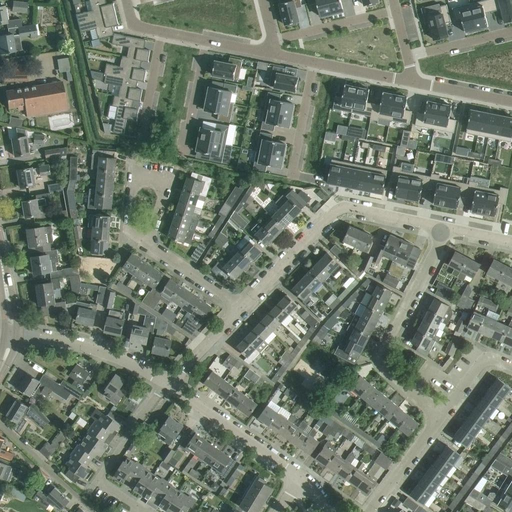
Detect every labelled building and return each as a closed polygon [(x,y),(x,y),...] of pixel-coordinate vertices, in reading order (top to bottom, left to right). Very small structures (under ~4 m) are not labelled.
[(115,14),(113,4),(114,4),(113,3),(105,5),(104,2),(105,2),(105,0),(90,0),(89,0),(92,11),(76,15),(78,24),(115,14)] [(299,0),(278,0),(281,11),(280,11),(282,19),(283,18),(285,25),(288,24),(288,26),(296,24),(295,22),(298,22),(295,8),(302,7),(299,0)] [(332,15),(327,0),(307,0),(309,5),(316,3),(320,17),(322,16),(322,17),(332,15)] [(327,0),(332,15),(341,13),(341,11),(343,11),(340,0),(327,0)] [(490,0),(485,0),(470,4),(476,31),(484,29),(484,27),(488,27),(484,14),(493,11),(490,0)] [(511,0),(490,0),(493,11),(501,9),(502,12),(503,17),(504,22),(510,21),(510,22),(511,21),(511,0)] [(27,4),(13,2),(12,11),(26,13),(27,4)] [(439,4),(421,8),(425,23),(429,22),(430,26),(428,26),(430,34),(432,34),(434,40),(435,39),(436,40),(442,39),(442,38),(447,36),(446,31),(445,26),(444,23),(450,22),(446,5),(440,6),(439,4)] [(470,4),(452,8),(455,21),(461,19),(464,32),(468,31),(469,33),(476,31),(470,4)] [(6,21),(4,6),(0,6),(0,23),(6,23),(7,29),(22,26),(20,19),(6,21)] [(111,30),(110,27),(119,25),(119,24),(118,24),(115,14),(78,24),(80,33),(96,28),(99,39),(113,35),(113,34),(112,30),(111,30)] [(37,36),(37,35),(39,35),(38,26),(35,27),(35,25),(17,28),(19,35),(30,33),(30,37),(37,36)] [(0,54),(15,52),(12,34),(0,35),(0,54)] [(113,35),(111,44),(129,48),(127,57),(127,58),(141,60),(140,61),(148,62),(148,61),(150,51),(143,49),(144,41),(146,41),(146,40),(123,36),(113,34),(113,35)] [(98,39),(90,41),(91,48),(100,46),(98,39)] [(104,73),(104,74),(105,74),(137,80),(144,82),(144,81),(145,81),(144,81),(146,70),(139,69),(140,61),(141,60),(127,58),(127,57),(122,56),(120,67),(107,64),(106,64),(104,73)] [(68,57),(56,59),(58,72),(69,70),(68,57)] [(238,80),(242,60),(229,57),(228,64),(215,62),(214,64),(213,64),(211,72),(212,72),(212,75),(238,80)] [(3,65),(3,81),(28,80),(28,64),(3,65)] [(298,78),(284,75),(286,69),(273,66),(269,86),(295,91),(296,89),(297,89),(299,81),(297,81),(298,78)] [(105,74),(104,83),(121,87),(119,96),(119,97),(122,97),(133,100),(140,102),(141,101),(140,101),(142,90),(135,89),(137,80),(105,74)] [(25,109),(26,116),(67,109),(62,82),(5,92),(8,108),(17,106),(18,110),(25,109)] [(208,89),(206,99),(233,104),(229,103),(231,92),(235,93),(237,86),(224,83),(223,90),(210,87),(209,90),(208,89)] [(335,96),(332,109),(351,113),(357,86),(350,84),(349,86),(344,85),(342,98),(335,96)] [(357,86),(351,113),(370,117),(371,117),(373,104),(366,103),(368,93),(369,90),(364,89),(364,87),(357,86)] [(293,104),(279,101),(281,95),(268,92),(264,110),(292,116),(294,106),(292,106),(293,104)] [(370,117),(370,120),(377,121),(378,118),(390,121),(395,93),(388,92),(388,93),(383,92),(380,105),(373,104),(371,117),(370,117)] [(395,93),(390,121),(409,124),(411,112),(405,110),(405,107),(407,97),(402,96),(402,95),(395,93)] [(114,95),(112,106),(119,107),(117,114),(116,114),(113,132),(123,135),(127,119),(137,121),(137,120),(136,120),(138,110),(131,108),(133,100),(122,97),(119,97),(119,96),(114,95)] [(230,122),(233,104),(206,99),(204,108),(205,108),(205,111),(218,113),(217,120),(230,122)] [(417,113),(415,125),(434,129),(439,102),(432,101),(432,102),(427,101),(424,114),(417,113)] [(439,102),(434,129),(453,133),(456,120),(449,119),(451,106),(446,105),(447,104),(439,102)] [(290,125),(292,116),(264,110),(261,129),(273,131),(275,125),(288,127),(288,125),(290,125)] [(471,110),(466,133),(478,136),(482,112),(471,110)] [(482,112),(478,136),(488,138),(493,114),(482,112)] [(493,114),(488,138),(499,140),(503,116),(493,114)] [(511,117),(503,116),(499,140),(511,142),(511,134),(511,117)] [(10,117),(9,124),(21,125),(22,119),(10,117)] [(112,124),(102,123),(105,133),(110,134),(112,124)] [(199,130),(198,139),(225,145),(229,126),(216,124),(215,130),(202,128),(201,130),(199,130)] [(349,128),(347,135),(364,139),(366,130),(349,127),(349,128)] [(260,132),(256,151),(284,156),(286,147),(284,146),(285,144),(271,142),(273,135),(260,132)] [(27,138),(27,136),(12,139),(15,156),(30,154),(28,144),(34,143),(34,144),(44,144),(45,136),(34,136),(34,137),(27,138)] [(222,163),(225,145),(198,139),(196,148),(197,149),(197,151),(210,154),(209,160),(222,163)] [(397,146),(396,154),(404,155),(405,147),(400,146),(397,146)] [(46,151),(47,159),(66,155),(67,147),(59,149),(46,151)] [(98,170),(115,171),(116,158),(114,158),(114,152),(93,150),(91,169),(98,170)] [(282,166),(284,156),(256,151),(253,169),(265,172),(267,165),(280,168),(281,165),(282,166)] [(436,153),(434,161),(453,165),(454,157),(451,157),(436,153)] [(66,168),(77,168),(78,157),(70,157),(70,159),(66,159),(66,168)] [(331,160),(327,183),(339,185),(343,162),(331,160)] [(343,162),(339,185),(349,187),(354,164),(343,162)] [(354,164),(349,187),(360,190),(364,166),(354,164)] [(33,169),(33,168),(17,170),(20,188),(36,185),(34,176),(40,175),(41,176),(51,174),(49,165),(39,166),(39,168),(33,169)] [(364,166),(360,190),(370,192),(375,168),(364,166)] [(392,173),(390,182),(397,183),(395,194),(395,196),(399,197),(399,199),(406,200),(412,173),(400,171),(401,168),(397,167),(393,166),(392,173)] [(77,168),(66,168),(66,174),(70,175),(69,180),(76,180),(80,180),(80,175),(77,174),(77,168)] [(375,168),(370,192),(382,194),(387,170),(375,168)] [(97,182),(114,183),(115,171),(98,170),(97,182)] [(206,197),(212,179),(192,172),(190,178),(187,177),(183,190),(206,197)] [(412,173),(406,200),(414,202),(414,200),(419,201),(422,188),(428,190),(431,177),(430,177),(412,173)] [(431,177),(428,190),(435,191),(433,203),(433,204),(438,205),(437,206),(445,208),(450,181),(438,178),(439,175),(431,174),(430,177),(431,177)] [(76,180),(69,180),(67,191),(67,192),(74,192),(76,180)] [(257,180),(256,185),(264,191),(266,181),(257,180)] [(450,181),(445,208),(452,209),(452,208),(457,209),(458,205),(460,196),(466,197),(469,184),(450,181)] [(469,184),(466,197),(473,198),(471,208),(471,211),(471,212),(476,212),(475,214),(483,215),(488,188),(476,186),(477,183),(470,181),(469,181),(469,184)] [(89,189),(89,194),(112,196),(114,183),(97,182),(96,189),(89,189)] [(49,193),(50,193),(63,191),(62,183),(48,186),(49,193)] [(232,207),(243,189),(240,187),(239,188),(236,186),(225,203),(229,205),(232,207)] [(245,193),(250,195),(254,188),(250,186),(245,193)] [(488,188),(483,215),(490,217),(490,215),(495,216),(498,203),(505,205),(508,189),(500,187),(500,189),(500,190),(488,188)] [(183,190),(179,201),(195,207),(198,199),(204,201),(206,197),(183,190)] [(301,210),(306,204),(299,197),(297,195),(292,190),(286,196),(289,199),(280,208),(293,220),(301,210)] [(320,190),(316,194),(324,202),(328,198),(320,190)] [(74,192),(67,192),(70,209),(77,210),(74,192)] [(300,192),(297,195),(299,197),(306,204),(311,199),(304,192),(300,192)] [(50,193),(49,193),(38,195),(38,199),(23,202),(25,217),(44,214),(42,205),(52,204),(50,193)] [(250,195),(245,193),(240,202),(245,207),(254,216),(257,214),(248,205),(254,199),(250,195)] [(111,208),(112,196),(89,194),(87,208),(96,209),(96,207),(111,208)] [(179,201),(175,213),(199,221),(200,215),(193,213),(195,207),(179,201)] [(242,229),(248,223),(238,214),(245,207),(240,202),(230,217),(240,227),(242,229)] [(318,202),(312,209),(315,212),(321,205),(318,202)] [(229,205),(225,203),(219,212),(220,212),(218,214),(222,216),(225,217),(232,207),(229,205)] [(293,220),(280,208),(272,217),(284,228),(293,220)] [(77,210),(70,209),(72,223),(79,222),(77,210)] [(67,217),(66,210),(55,212),(56,219),(67,217)] [(262,216),(268,221),(263,226),(275,237),(284,228),(272,217),(267,212),(262,216)] [(197,226),(199,221),(175,213),(172,225),(187,230),(190,223),(197,226)] [(110,229),(111,216),(89,215),(88,227),(93,228),(110,229)] [(225,217),(222,216),(220,219),(219,219),(214,226),(218,228),(225,217)] [(240,227),(230,217),(220,232),(225,235),(226,233),(225,232),(228,228),(234,231),(235,230),(237,230),(240,227)] [(275,237),(263,226),(259,222),(250,231),(266,247),(275,237)] [(194,232),(187,230),(172,225),(168,237),(190,244),(194,232)] [(29,238),(27,238),(28,246),(30,245),(30,246),(36,245),(37,252),(44,251),(50,250),(51,250),(50,243),(53,243),(51,233),(52,233),(51,226),(43,228),(43,227),(37,228),(27,230),(29,238)] [(218,228),(214,226),(207,237),(212,238),(218,228)] [(355,247),(361,231),(350,226),(343,241),(355,247)] [(92,240),(108,241),(110,229),(93,228),(92,240)] [(361,231),(355,247),(366,252),(373,236),(361,231)] [(225,235),(220,232),(214,242),(220,248),(229,239),(225,235)] [(236,246),(240,250),(252,261),(261,252),(253,245),(254,243),(246,235),(236,246)] [(373,258),(372,261),(378,264),(382,256),(393,261),(402,240),(390,235),(385,247),(379,245),(375,254),(373,258)] [(92,240),(91,253),(107,254),(108,241),(92,240)] [(402,240),(393,261),(413,270),(418,258),(410,254),(413,246),(413,245),(402,240)] [(205,248),(199,244),(190,259),(196,263),(205,248)] [(345,265),(348,261),(343,256),(344,253),(335,245),(330,250),(345,265)] [(211,246),(206,253),(210,256),(215,249),(211,246)] [(45,255),(32,257),(34,274),(50,272),(59,270),(56,250),(51,250),(50,250),(44,251),(45,255)] [(252,261),(240,250),(231,259),(244,270),(252,261)] [(448,265),(460,272),(467,259),(463,256),(455,252),(448,265)] [(123,267),(133,274),(143,261),(132,253),(123,267)] [(342,268),(327,253),(318,262),(330,274),(330,273),(334,276),(342,268)] [(367,255),(361,269),(367,272),(372,261),(373,258),(367,255)] [(231,259),(223,267),(218,262),(211,270),(217,275),(219,273),(226,280),(230,275),(235,280),(244,270),(231,259)] [(467,259),(460,272),(457,278),(463,281),(465,278),(471,280),(472,278),(473,278),(480,265),(472,261),(467,259)] [(487,273),(499,279),(506,266),(501,264),(501,263),(494,259),(487,273)] [(143,261),(133,274),(131,278),(141,285),(144,281),(153,267),(143,261)] [(360,272),(348,261),(345,265),(357,276),(361,279),(366,273),(362,270),(360,272)] [(330,274),(318,262),(309,271),(321,282),(330,274)] [(511,269),(506,266),(499,279),(511,286),(511,285),(511,268),(511,269)] [(63,277),(69,276),(78,275),(77,267),(62,269),(63,277)] [(153,267),(144,281),(154,288),(164,275),(153,267)] [(313,291),(321,282),(309,271),(301,280),(313,291)] [(383,282),(386,275),(379,271),(375,278),(383,282)] [(78,294),(80,286),(81,284),(78,275),(69,276),(72,292),(78,294)] [(386,275),(383,282),(395,288),(398,281),(386,275)] [(47,316),(67,313),(65,301),(55,303),(53,289),(61,287),(59,278),(51,279),(51,283),(36,285),(39,306),(46,305),(47,316)] [(367,278),(361,285),(367,290),(373,284),(367,278)] [(171,300),(181,286),(170,279),(161,293),(171,300)] [(355,279),(346,289),(349,292),(358,283),(355,279)] [(308,308),(314,302),(308,296),(313,291),(301,280),(292,289),(304,300),(302,302),(308,308)] [(116,285),(123,290),(125,286),(119,281),(116,285)] [(95,302),(103,304),(107,288),(81,284),(80,286),(98,290),(95,302)] [(378,284),(372,296),(387,303),(393,292),(378,284)] [(125,286),(123,290),(130,295),(133,291),(125,286)] [(181,286),(171,300),(182,307),(191,293),(181,286)] [(114,292),(107,288),(103,304),(103,307),(110,308),(114,292)] [(438,288),(435,294),(446,300),(449,294),(438,288)] [(346,289),(337,298),(341,301),(349,292),(346,289)] [(142,302),(147,306),(155,295),(149,291),(142,302)] [(350,297),(353,300),(359,294),(355,291),(350,297)] [(491,298),(497,300),(500,294),(493,291),(491,298)] [(182,307),(188,311),(185,316),(189,319),(201,300),(191,293),(182,307)] [(468,297),(463,294),(457,306),(463,309),(468,297)] [(155,295),(147,306),(153,310),(160,299),(155,295)] [(278,304),(289,314),(297,305),(287,295),(278,304)] [(381,314),(387,303),(372,296),(366,306),(381,314)] [(353,300),(350,297),(342,305),(345,309),(353,300)] [(468,297),(463,309),(468,312),(474,300),(468,297)] [(329,306),(332,310),(341,301),(337,298),(329,306)] [(428,310),(449,321),(452,314),(451,308),(449,306),(434,299),(428,310)] [(95,312),(97,305),(77,300),(74,312),(78,313),(76,321),(93,325),(96,312),(95,312)] [(182,329),(192,335),(197,328),(191,324),(196,317),(203,321),(212,307),(201,300),(189,319),(185,325),(182,329)] [(142,327),(134,325),(130,340),(146,344),(149,331),(153,332),(154,328),(156,317),(132,301),(129,313),(136,314),(136,313),(145,315),(142,327)] [(491,302),(489,308),(487,313),(490,315),(492,310),(495,311),(497,304),(491,302)] [(270,312),(280,323),(289,314),(278,304),(270,312)] [(348,311),(345,309),(342,305),(332,315),(336,318),(341,313),(344,316),(348,311)] [(375,325),(381,314),(366,306),(360,317),(375,325)] [(311,310),(322,320),(328,314),(324,311),(322,314),(314,307),(311,310)] [(423,321),(437,328),(441,322),(447,325),(449,321),(428,310),(423,321)] [(171,316),(164,311),(161,315),(169,320),(171,316)] [(116,319),(108,317),(105,331),(120,335),(124,321),(123,321),(125,313),(118,312),(116,319)] [(261,321),(272,331),(280,323),(270,312),(261,321)] [(479,332),(485,317),(474,312),(467,327),(479,332)] [(305,325),(303,328),(311,335),(320,323),(310,314),(305,320),(311,326),(309,329),(305,325)] [(336,318),(332,315),(327,321),(323,325),(327,328),(330,329),(337,321),(335,319),(336,318)] [(156,317),(154,328),(158,329),(152,352),(168,356),(171,341),(162,339),(164,330),(166,331),(167,324),(156,317)] [(355,328),(369,336),(375,325),(360,317),(355,328)] [(497,322),(485,317),(479,332),(490,337),(497,322)] [(463,327),(465,321),(459,319),(456,325),(463,327)] [(182,329),(185,325),(178,320),(175,324),(182,329)] [(253,330),(264,340),(272,331),(261,321),(253,330)] [(423,321),(417,331),(435,341),(438,342),(440,338),(434,334),(437,328),(423,321)] [(497,322),(490,337),(501,342),(508,327),(497,322)] [(305,335),(300,341),(304,344),(311,335),(303,328),(298,323),(295,326),(305,335)] [(511,323),(510,323),(508,327),(501,342),(511,346),(511,323)] [(327,328),(323,325),(316,335),(320,338),(327,328)] [(346,330),(352,333),(349,339),(364,347),(369,336),(355,328),(349,325),(346,330)] [(463,327),(456,325),(454,330),(455,331),(453,335),(459,337),(463,327)] [(245,338),(255,349),(264,340),(253,330),(245,338)] [(435,341),(417,331),(411,343),(418,346),(416,351),(427,357),(431,348),(435,341)] [(298,344),(293,351),(297,354),(304,344),(300,341),(290,332),(288,334),(298,344)] [(320,338),(316,335),(312,341),(318,346),(323,339),(320,338)] [(245,338),(236,347),(247,358),(255,349),(245,338)] [(345,347),(339,344),(334,354),(346,360),(349,354),(358,358),(364,347),(349,339),(345,347)] [(453,350),(456,344),(450,342),(447,347),(453,350)] [(453,350),(447,347),(445,353),(451,356),(453,350)] [(290,364),(297,354),(293,351),(285,361),(290,364)] [(238,361),(229,354),(222,364),(231,371),(234,366),(238,361)] [(293,370),(306,378),(302,384),(311,389),(321,371),(300,359),(293,370)] [(238,361),(234,366),(238,369),(242,364),(238,361)] [(285,361),(278,370),(282,374),(290,364),(285,361)] [(90,373),(77,364),(68,376),(75,380),(72,384),(76,386),(78,383),(81,385),(90,373)] [(18,389),(30,396),(34,389),(36,390),(37,390),(48,397),(52,391),(65,399),(70,392),(50,378),(45,386),(39,382),(39,381),(35,379),(39,373),(27,365),(23,371),(28,374),(18,389)] [(275,384),(282,374),(278,370),(271,380),(275,384)] [(215,391),(224,380),(212,371),(204,383),(215,391)] [(111,400),(110,401),(116,405),(127,389),(122,385),(125,381),(115,374),(105,389),(106,390),(103,394),(111,400)] [(251,379),(256,383),(260,377),(256,374),(251,379)] [(360,376),(350,388),(360,396),(370,384),(360,376)] [(260,377),(256,383),(269,392),(273,387),(260,377)] [(497,379),(490,389),(502,398),(510,388),(497,379)] [(235,388),(224,380),(215,391),(226,400),(235,388)] [(370,384),(360,396),(370,404),(380,392),(370,384)] [(235,388),(226,400),(238,408),(246,396),(235,388)] [(292,392),(287,388),(283,394),(285,395),(279,404),(282,406),(288,397),(290,394),(291,395),(292,392)] [(495,408),(502,398),(490,389),(483,398),(495,408)] [(129,398),(138,405),(143,398),(133,391),(129,398)] [(297,395),(292,392),(291,395),(290,394),(288,397),(293,401),(297,395)] [(380,392),(370,404),(379,412),(389,400),(380,392)] [(257,405),(246,396),(238,408),(249,416),(257,405)] [(488,417),(495,408),(483,398),(476,408),(488,417)] [(30,402),(27,406),(17,399),(6,416),(16,423),(14,427),(20,431),(27,420),(24,418),(26,416),(30,418),(42,429),(50,421),(36,405),(30,402)] [(330,413),(340,420),(343,417),(334,410),(338,404),(333,399),(325,410),(330,413)] [(389,420),(399,408),(389,400),(379,412),(389,420)] [(313,407),(313,406),(308,403),(304,408),(309,411),(310,409),(311,409),(313,407)] [(258,418),(268,425),(277,413),(267,405),(258,418)] [(319,419),(323,413),(313,406),(313,407),(311,409),(310,409),(309,411),(319,419)] [(399,408),(389,420),(399,427),(408,415),(399,408)] [(488,417),(476,408),(468,418),(481,427),(488,417)] [(119,416),(111,410),(106,416),(102,413),(97,421),(95,420),(92,426),(108,437),(111,432),(115,435),(122,425),(116,421),(119,416)] [(277,413),(268,425),(279,433),(288,420),(277,413)] [(327,436),(336,423),(323,413),(319,419),(328,425),(322,433),(327,436)] [(343,417),(340,420),(351,428),(353,424),(354,423),(349,419),(350,416),(345,413),(343,417)] [(288,420),(279,433),(289,440),(298,427),(293,424),(297,418),(292,414),(288,420)] [(408,415),(399,427),(408,436),(418,424),(408,415)] [(159,432),(166,437),(164,440),(169,444),(174,436),(175,437),(183,426),(182,426),(182,427),(177,423),(178,423),(169,417),(161,428),(162,429),(159,432)] [(80,418),(76,424),(82,428),(86,423),(80,418)] [(468,418),(461,427),(474,436),(481,427),(468,418)] [(289,440),(300,447),(308,434),(303,431),(308,424),(303,420),(298,427),(289,440)] [(350,433),(350,432),(336,423),(327,436),(332,440),(338,431),(346,437),(345,437),(347,434),(348,435),(350,433)] [(363,431),(353,424),(351,428),(361,435),(363,431)] [(104,442),(108,437),(92,426),(88,431),(89,432),(84,439),(103,452),(108,445),(104,442)] [(474,436),(461,427),(454,437),(466,446),(474,436)] [(319,442),(313,438),(317,432),(313,428),(308,434),(300,447),(310,455),(319,442)] [(506,439),(510,434),(505,430),(501,436),(506,439)] [(361,435),(371,442),(374,438),(363,431),(361,435)] [(50,445),(56,450),(65,438),(60,432),(50,445)] [(356,444),(360,439),(350,432),(350,433),(348,435),(347,434),(345,437),(346,437),(356,444)] [(191,440),(186,436),(178,446),(188,453),(189,450),(194,454),(204,439),(195,433),(191,440)] [(0,437),(0,455),(12,460),(14,455),(0,449),(4,440),(0,437)] [(381,449),(384,445),(374,438),(371,442),(381,449)] [(98,460),(103,452),(84,439),(79,445),(78,445),(74,450),(90,461),(94,456),(98,460)] [(204,439),(194,454),(199,457),(197,459),(202,463),(213,446),(204,439)] [(371,447),(370,447),(360,439),(356,444),(366,451),(368,449),(369,450),(371,447)] [(491,449),(496,453),(503,443),(498,439),(491,449)] [(335,453),(324,445),(315,458),(326,466),(335,453)] [(394,452),(384,445),(381,449),(391,456),(394,452)] [(213,446),(202,463),(205,465),(207,463),(212,466),(222,452),(213,446)] [(452,465),(460,455),(447,446),(440,456),(452,465)] [(164,461),(167,463),(175,451),(168,447),(160,459),(164,461)] [(368,449),(366,451),(372,455),(375,450),(370,447),(371,447),(369,450),(368,449)] [(491,449),(480,464),(485,467),(496,453),(491,449)] [(87,466),(90,461),(74,450),(70,455),(72,456),(66,464),(70,467),(69,468),(69,469),(65,474),(75,483),(80,476),(84,479),(91,469),(87,466)] [(222,452),(212,466),(217,469),(215,472),(225,479),(232,468),(227,465),(231,458),(222,452)] [(335,453),(326,466),(336,473),(345,460),(335,453)] [(356,467),(350,464),(355,457),(350,453),(345,460),(336,473),(347,480),(356,467)] [(511,467),(511,460),(500,453),(495,459),(506,466),(511,469),(511,467)] [(391,462),(381,454),(376,461),(386,468),(391,462)] [(433,466),(445,475),(452,465),(440,456),(433,466)] [(131,482),(142,465),(136,462),(135,463),(127,458),(124,462),(123,461),(113,477),(123,483),(126,479),(131,482)] [(506,466),(495,459),(491,466),(502,472),(506,466)] [(0,477),(9,481),(14,467),(0,461),(0,477)] [(357,487),(366,475),(361,471),(365,464),(360,461),(356,467),(347,480),(357,487)] [(469,478),(474,482),(485,467),(480,464),(469,478)] [(147,469),(142,465),(131,482),(136,485),(133,490),(141,495),(153,475),(146,470),(147,469)] [(425,475),(438,485),(445,475),(433,466),(425,475)] [(40,469),(33,476),(42,484),(49,477),(40,469)] [(231,476),(235,479),(240,472),(236,469),(231,476)] [(156,498),(167,482),(161,478),(160,479),(153,475),(141,495),(148,499),(151,495),(156,498)] [(366,475),(357,487),(368,495),(377,482),(366,475)] [(418,485),(431,494),(438,485),(425,475),(418,485)] [(511,495),(511,478),(508,475),(504,482),(503,481),(499,488),(511,495)] [(235,479),(231,476),(226,483),(230,486),(235,479)] [(266,481),(258,476),(239,506),(248,511),(258,511),(273,488),(265,483),(266,481)] [(469,478),(462,488),(467,491),(474,482),(469,478)] [(167,482),(156,498),(161,501),(158,506),(166,511),(179,491),(172,486),(172,485),(167,482)] [(418,485),(411,495),(423,504),(431,494),(418,485)] [(47,495),(40,490),(32,500),(46,509),(50,504),(61,511),(70,501),(55,487),(47,495)] [(467,491),(462,488),(455,497),(460,501),(467,491)] [(511,511),(511,495),(499,488),(496,494),(494,493),(490,493),(487,497),(498,504),(511,511)] [(13,489),(10,496),(24,502),(27,497),(13,489)] [(469,495),(480,502),(485,495),(474,489),(469,495)] [(352,497),(359,500),(361,492),(354,490),(352,497)] [(179,491),(166,511),(167,511),(186,511),(190,506),(192,507),(196,500),(189,496),(188,497),(179,491)] [(464,501),(481,511),(485,505),(480,502),(469,495),(464,501)] [(413,511),(414,510),(416,511),(418,511),(422,508),(407,497),(403,503),(413,511)] [(455,497),(448,507),(453,510),(460,501),(455,497)]
